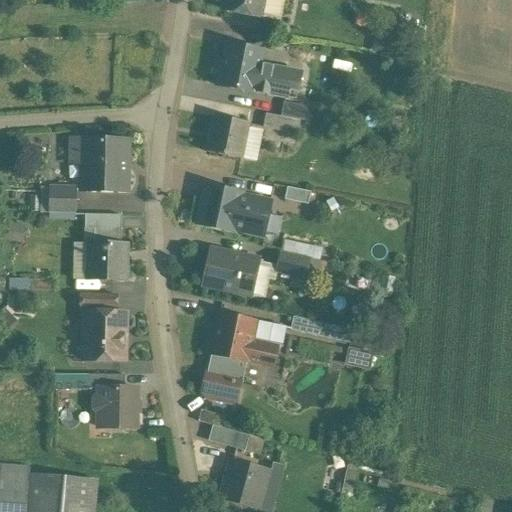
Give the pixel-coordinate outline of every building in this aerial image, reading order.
[(264,0),(225,0),(223,10),(260,18),(264,0)] [(262,51),(227,44),(223,68),(219,67),(215,85),(254,93),(254,92),(296,100),(299,79),(258,71),(262,51)] [(315,109),(283,102),(280,117),(292,119),(311,123),(315,109)] [(280,117),(265,114),(262,127),(289,133),(292,119),(280,117)] [(247,123),(214,116),(207,152),(240,159),(247,123)] [(127,142),(71,140),(71,163),(82,163),(81,191),(126,192),(127,142)] [(263,200),(207,187),(198,224),(232,232),(233,227),(260,232),(263,220),(265,212),(261,211),(263,200)] [(75,188),(49,188),(49,214),(75,215),(75,188)] [(310,193),(287,188),(285,200),(307,204),(310,193)] [(121,216),(85,215),(85,229),(93,229),(93,244),(120,245),(121,216)] [(278,223),(263,220),(260,232),(259,238),(275,241),(278,223)] [(93,244),(89,244),(88,280),(124,281),(125,245),(120,245),(93,244)] [(258,261),(210,251),(203,285),(250,295),(258,261)] [(309,260),(279,254),(276,271),(305,278),(309,260)] [(116,296),(81,295),(80,308),(93,309),(115,309),(116,309),(116,296)] [(115,309),(93,309),(93,313),(86,313),(85,327),(82,330),(82,340),(85,344),(85,361),(123,361),(123,348),(126,348),(126,336),(123,336),(124,314),(115,313),(115,309)] [(220,314),(215,337),(211,337),(207,355),(212,356),(208,373),(206,372),(201,394),(204,394),(207,399),(231,404),(237,401),(245,363),(246,363),(246,362),(274,367),(278,347),(250,342),(255,321),(220,314)] [(323,324),(293,317),(290,331),(320,337),(323,324)] [(126,389),(100,388),(100,396),(96,400),(96,408),(100,412),(99,428),(135,429),(136,389),(126,389)] [(224,417),(201,410),(198,422),(214,427),(221,429),(224,417)] [(221,429),(214,427),(210,440),(245,450),(249,436),(221,429)] [(268,471),(230,461),(220,499),(255,508),(262,485),(264,486),(268,471)] [(351,489),(355,465),(331,461),(327,485),(351,489)] [(25,511),(30,468),(0,465),(0,511),(25,511)] [(92,511),(96,482),(33,475),(29,511),(92,511)]
